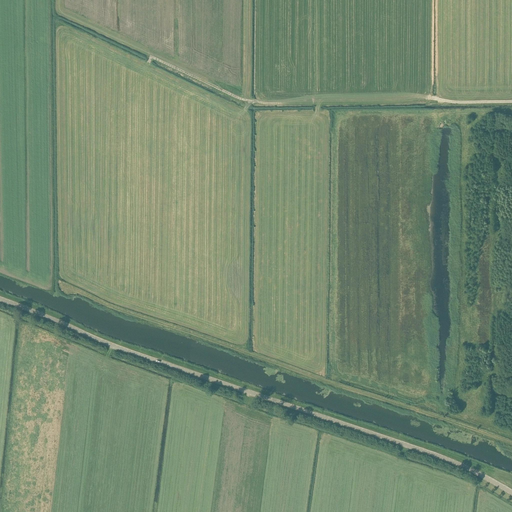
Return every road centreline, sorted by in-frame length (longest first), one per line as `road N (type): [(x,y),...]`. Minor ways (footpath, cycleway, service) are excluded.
road 1 (tertiary): [(0,300),(133,354),(443,458),(511,493)]
road 2 (track): [(66,286),(331,383)]
road 3 (track): [(332,371),(421,395),(511,434)]
road 4 (track): [(331,383),(476,429)]
